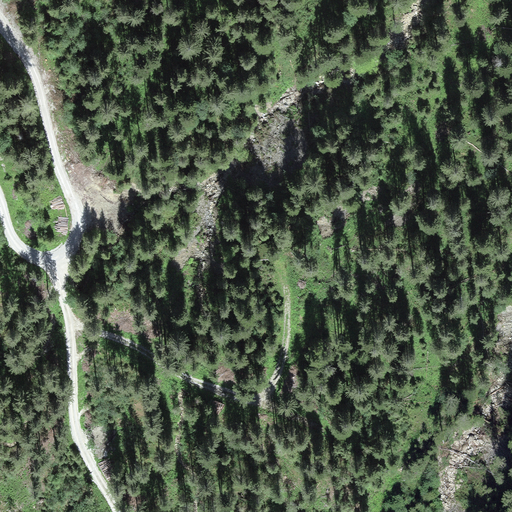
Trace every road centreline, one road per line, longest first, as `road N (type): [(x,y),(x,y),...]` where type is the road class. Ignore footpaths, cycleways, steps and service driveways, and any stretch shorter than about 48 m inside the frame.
road 1 (track): [(0,31),(78,219),(59,264),(74,424),(91,467),(123,511)]
road 2 (track): [(322,425),(183,378),(120,338),(67,324)]
